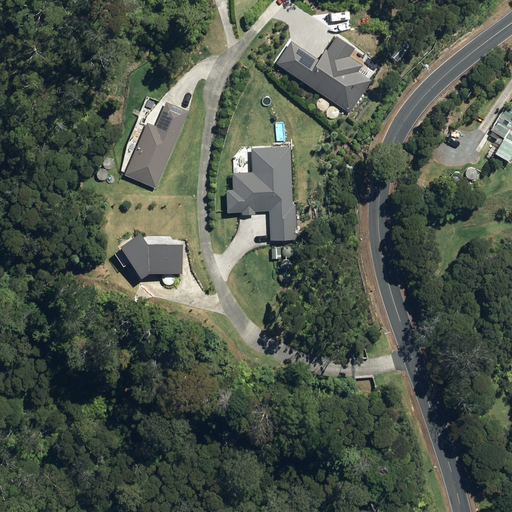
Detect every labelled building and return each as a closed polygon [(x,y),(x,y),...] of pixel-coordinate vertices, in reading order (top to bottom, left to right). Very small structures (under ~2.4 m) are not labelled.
[(288,43),(273,65),(348,113),(369,81),(357,73),(361,66),(348,57),(353,49),(335,38),(326,51),(325,51),(317,62),(288,43)] [(490,153),(502,160),(511,143),(511,92),(503,107),(502,106),(487,130),(499,137),(490,153)] [(124,175),(155,188),(187,112),(165,103),(154,128),(146,125),(124,175)] [(224,192),(225,214),(268,212),(270,241),(296,240),(294,205),(292,205),(289,148),(250,149),(251,174),(231,175),(232,191),(224,192)] [(104,184),(115,161),(104,156),(93,179),(104,184)] [(435,217),(440,224),(462,211),(457,203),(435,217)]
